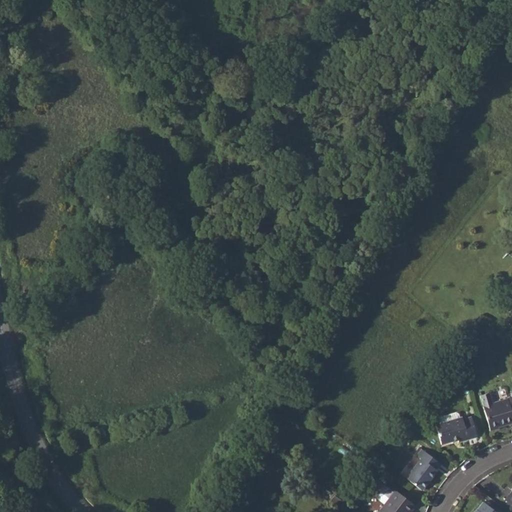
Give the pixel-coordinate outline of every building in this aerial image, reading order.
[(511,397),(484,406),(491,431),(499,429),(499,427),(511,423),(511,397)] [(459,418),(441,423),(436,425),(441,444),(457,439),(458,442),(476,437),(471,417),(462,419),(461,417),(459,418)] [(420,459),(406,478),(422,491),(437,470),(435,469),(440,463),(419,447),(414,454),(420,459)] [(395,490),(378,511),(411,511),(416,506),(395,490)] [(494,511),(484,503),(478,509),(477,509),(474,511),(494,511)]
